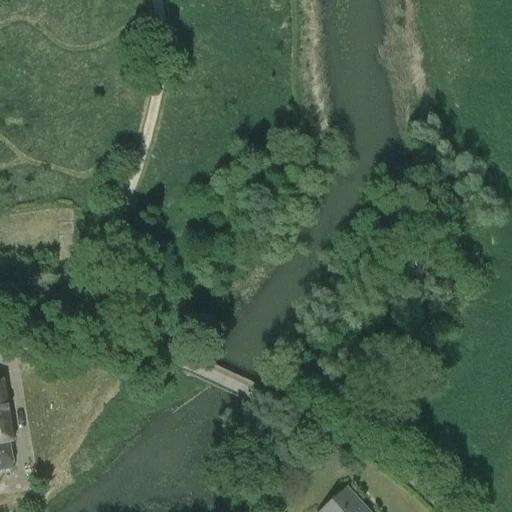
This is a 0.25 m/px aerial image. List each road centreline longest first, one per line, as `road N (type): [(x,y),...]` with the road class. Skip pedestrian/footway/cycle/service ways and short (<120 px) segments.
road 1 (unclassified): [(440,511),(357,439),(187,365)]
road 2 (unclassified): [(0,351),(100,340),(187,365)]
